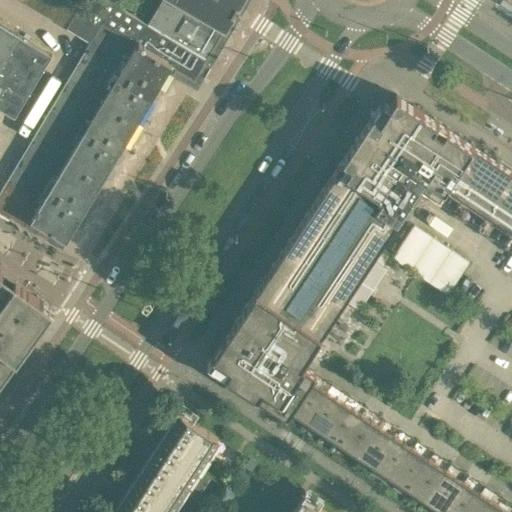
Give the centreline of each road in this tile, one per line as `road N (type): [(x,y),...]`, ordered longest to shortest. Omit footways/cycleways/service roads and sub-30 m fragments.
road 1 (tertiary): [(38,511),(361,18)]
road 2 (tertiary): [(316,0),(0,461)]
road 3 (unknown): [(467,350),(437,418),(511,472)]
